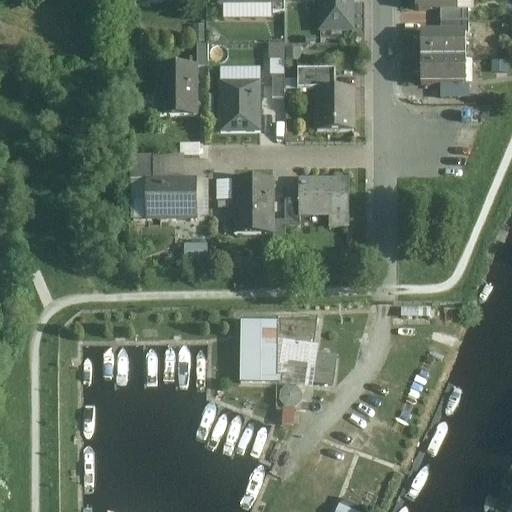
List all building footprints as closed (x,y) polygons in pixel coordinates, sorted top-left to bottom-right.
[(276,9),(276,0),(218,0),(219,10),(276,9)] [(357,37),(356,0),(309,0),(309,7),(319,7),(319,37),(357,37)] [(462,14),(461,0),(420,0),(421,17),(443,16),(462,16),(462,14)] [(285,12),(271,12),(271,43),(285,43),(285,12)] [(470,14),(462,14),(462,16),(443,16),(443,26),(471,26),(470,14)] [(471,26),(443,26),(442,40),(470,40),(471,26)] [(470,65),(470,40),(442,40),(425,40),(424,64),(470,65)] [(199,50),(200,69),(209,70),(209,50),(199,50)] [(469,89),(470,65),(424,64),(425,91),(442,91),(469,91),(469,89)] [(200,121),(200,69),(157,70),(158,122),(200,121)] [(300,94),(316,94),(337,94),(337,75),(300,75),(300,94)] [(286,104),(286,80),(274,80),(274,104),(286,104)] [(264,139),(263,87),(221,87),(221,139),(264,139)] [(472,89),(469,89),(469,91),(442,91),(443,105),(471,105),(472,89)] [(358,137),(358,93),(337,94),(316,94),(317,138),(358,137)] [(155,161),(131,160),(131,183),(155,183),(155,161)] [(349,221),(349,185),(303,184),(303,220),(349,221)] [(278,243),(277,185),(235,186),(236,243),(278,243)] [(200,227),(198,186),(148,186),(148,227),(200,227)] [(299,232),(299,205),(289,205),(288,232),(299,232)] [(287,250),(286,227),(278,227),(279,250),(287,250)] [(278,386),(278,322),(240,322),(240,386),(278,386)] [(333,389),(336,356),(320,354),(317,387),(333,389)] [(336,511),(362,511),(364,510),(343,499),(336,511)]
